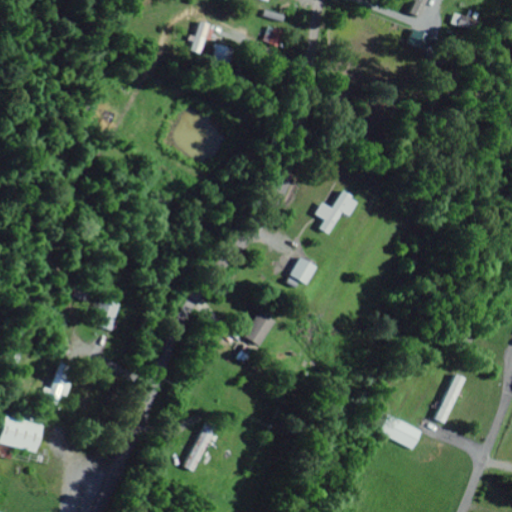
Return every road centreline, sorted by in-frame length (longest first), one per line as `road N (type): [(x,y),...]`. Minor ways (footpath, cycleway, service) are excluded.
road 1 (residential): [(101,511),(148,417),(176,330),(282,192),(306,76),(338,0)]
road 2 (residential): [(463,511),(511,385)]
